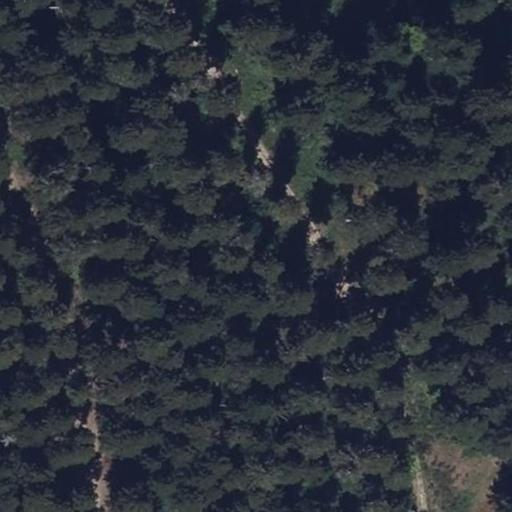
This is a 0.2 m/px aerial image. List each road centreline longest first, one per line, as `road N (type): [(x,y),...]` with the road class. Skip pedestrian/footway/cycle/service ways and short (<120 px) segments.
road 1 (track): [(178,0),(287,166),(369,314),(416,421),(436,511)]
road 2 (track): [(74,511),(77,396),(41,243),(0,158)]
